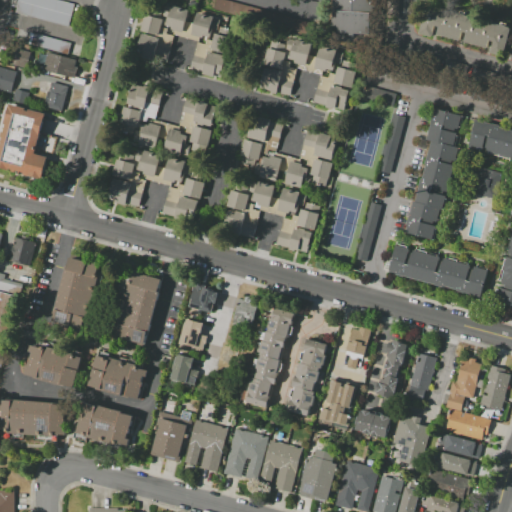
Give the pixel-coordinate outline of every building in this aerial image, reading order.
[(69,26),(16,12),(19,0),(63,0),(75,3),(69,26)] [(336,42),(337,14),(331,14),(331,0),(374,0),(372,44),(336,42)] [(430,0),(430,1),(420,31),(502,54),(509,28),(457,13),(457,0),(430,0)] [(188,10),(181,32),(165,27),(168,17),(164,16),(167,6),(171,7),(171,5),(188,10)] [(192,34),(197,12),(221,19),(217,31),(211,29),(209,38),(192,34)] [(163,19),(159,35),(140,30),(144,14),(163,19)] [(23,41),(25,31),(70,43),(68,53),(23,41)] [(226,53),(210,49),(214,32),(231,37),(226,53)] [(141,34),(159,39),(157,45),(168,48),(164,61),(136,53),(141,34)] [(311,44),(306,65),(289,60),(291,51),(286,50),(289,39),(295,40),(295,39),(311,44)] [(287,53),(282,69),(264,64),(270,42),(285,46),(284,52),(287,53)] [(316,67),(321,46),(336,50),(336,52),(343,54),(340,64),(333,62),(331,71),(316,67)] [(30,53),(26,68),(10,64),(14,48),(30,53)] [(47,52),(76,60),(71,78),(42,70),(47,52)] [(209,52),(226,57),(220,78),(203,74),(204,72),(190,68),(193,56),(207,59),(209,52)] [(352,87),(333,82),(337,67),(341,68),(343,60),(358,64),(352,87)] [(0,90),(2,91),(8,70),(0,68),(0,90)] [(266,69),(272,70),(272,69),(283,71),(280,79),(294,83),(290,95),(261,87),(266,69)] [(51,82),(68,87),(61,112),(44,108),(51,82)] [(127,102),(132,83),(162,91),(158,105),(146,102),(144,107),(127,102)] [(349,91),(344,110),(314,101),(317,89),(329,93),(331,84),(342,87),(342,89),(349,91)] [(361,99),(393,102),(394,91),(362,87),(361,99)] [(15,90),(30,94),(26,105),(12,101),(15,90)] [(187,98),(217,106),(212,126),(194,121),(195,115),(184,112),(187,98)] [(0,136),(9,104),(46,114),(35,154),(48,157),(42,179),(0,168),(0,136)] [(138,127),(119,122),(124,106),(142,111),(138,127)] [(437,111),(467,119),(431,240),(403,231),(437,111)] [(404,116),(391,113),(377,170),(389,173),(404,116)] [(265,142),(249,137),(255,115),(271,119),(270,121),(283,125),(280,138),(267,135),(265,142)] [(511,131),(476,122),(468,149),(511,160),(511,131)] [(161,126),(155,148),(138,144),(139,142),(132,140),(136,129),(141,131),(143,123),(150,125),(150,123),(161,126)] [(213,131),(208,147),(190,142),(195,126),(213,131)] [(170,128),(182,131),(181,134),(187,136),(185,143),(190,144),(187,155),(181,153),(180,156),(164,152),(170,128)] [(332,160),(314,155),(316,149),(304,145),(307,132),(320,135),(320,133),(332,136),(331,140),(337,141),(332,160)] [(246,139),(263,144),(258,159),(256,159),(254,166),(245,164),(247,156),(242,155),(246,139)] [(138,149),(160,156),(155,177),(139,172),(141,162),(135,160),(138,149)] [(282,159),(276,180),(254,174),(257,162),(262,163),(263,159),(264,160),(265,156),(271,157),(271,156),(282,159)] [(170,157),(192,163),(190,174),(183,172),(180,183),(164,179),(170,157)] [(311,174),(315,158),(333,163),(329,179),(311,174)] [(131,180),(113,175),(117,159),(135,164),(131,180)] [(285,182),(291,161),(303,164),(302,166),(308,168),(306,175),(311,177),(308,188),(285,182)] [(475,194),(495,199),(502,173),(481,168),(475,194)] [(187,177),(205,182),(200,198),(183,193),(187,177)] [(114,178),(131,183),(129,189),(143,193),(139,207),(125,203),(125,205),(113,202),(114,200),(109,199),(114,178)] [(258,181),(275,186),(269,208),(258,205),(259,202),(253,201),(255,193),(249,191),(252,181),(258,183),(258,181)] [(278,211),(284,188),(300,192),(300,194),(306,195),(303,207),(297,205),(294,213),(289,211),(289,214),(278,211)] [(245,211),(227,206),(231,189),(250,194),(245,211)] [(181,196),(198,201),(192,222),(175,217),(175,216),(162,212),(165,200),(179,204),(181,196)] [(366,261),(380,204),(367,201),(354,258),(366,261)] [(322,208),(315,231),(297,226),(302,209),(304,209),(306,203),(322,208)] [(225,225),(229,209),(245,214),(243,221),(256,224),(252,238),(232,233),(233,227),(225,225)] [(313,232),(307,253),(276,244),(280,231),(293,235),(295,227),(313,232)] [(511,233),(493,299),(511,304),(511,233)] [(7,260),(14,236),(36,242),(29,266),(7,260)] [(395,245),(487,270),(480,297),(388,272),(395,245)] [(69,257),(99,265),(96,278),(66,269),(69,257)] [(65,271),(97,280),(87,317),(55,308),(65,271)] [(0,290),(0,272),(6,274),(5,279),(23,284),(20,295),(0,290)] [(116,336),(134,272),(161,280),(144,343),(116,336)] [(189,307),(196,282),(204,284),(203,287),(219,291),(216,305),(214,304),(211,313),(189,307)] [(0,291),(17,296),(1,356),(0,355),(0,291)] [(240,298),(244,299),(244,296),(252,298),(251,301),(258,303),(252,327),(234,322),(240,298)] [(247,402),(270,312),(293,318),(269,408),(247,402)] [(180,344),(187,318),(204,323),(201,334),(207,336),(203,351),(180,344)] [(353,328),(358,329),(359,326),(371,329),(363,360),(359,359),(356,369),(347,367),(350,356),(345,355),(353,328)] [(308,339),(327,344),(308,415),(289,410),(295,389),(291,388),(299,361),(302,362),(308,339)] [(392,399),(375,394),(379,377),(383,378),(388,358),(384,357),(389,339),(406,344),(392,399)] [(30,344),(81,358),(73,388),(22,374),(30,344)] [(171,378),(178,353),(194,358),(191,369),(199,371),(195,385),(171,378)] [(419,353),(437,357),(429,390),(410,386),(419,353)] [(97,354),(147,368),(138,400),(88,387),(97,354)] [(447,405),(454,381),(456,381),(462,359),(468,360),(469,357),(476,359),(475,362),(482,364),(473,398),(465,396),(462,409),(447,405)] [(491,365),(506,369),(505,373),(511,375),(501,418),(479,412),(491,365)] [(332,378),(358,385),(347,425),(321,419),(332,378)] [(0,399),(68,404),(65,435),(57,435),(57,438),(8,434),(8,431),(0,430),(0,399)] [(85,402),(132,415),(124,446),(77,433),(85,402)] [(360,408),(391,416),(386,439),(354,431),(360,408)] [(481,440),(446,431),(452,409),(491,420),(487,435),(483,434),(481,440)] [(163,413),(176,417),(165,458),(151,454),(163,413)] [(165,458),(176,417),(188,420),(177,461),(165,458)] [(197,420),(210,423),(204,448),(201,447),(196,465),(185,462),(197,420)] [(210,423),(229,428),(217,473),(201,468),(206,448),(204,448),(210,423)] [(430,428),(420,466),(400,461),(410,426),(417,428),(418,425),(430,428)] [(236,428),(255,433),(249,458),(247,457),(241,477),(224,472),(236,428)] [(255,433),(269,437),(257,482),(245,479),(251,458),(249,458),(255,433)] [(438,447),(442,434),(482,445),(479,458),(438,447)] [(271,440),(284,443),(278,468),(274,467),(269,485),(259,482),(271,440)] [(284,443),(303,448),(291,492),(274,487),(279,468),(278,468),(284,443)] [(315,447),(328,451),(315,496),(300,492),(310,456),(313,456),(315,447)] [(328,451),(337,453),(334,462),(337,463),(327,500),(315,496),(328,451)] [(474,475),(434,465),(438,451),(477,462),(474,475)] [(348,461),(365,466),(359,490),(357,490),(356,495),(354,495),(351,509),(336,504),(348,461)] [(365,466),(380,470),(368,511),(357,509),(362,491),(359,490),(365,466)] [(434,469),(472,479),(469,490),(431,480),(434,469)] [(372,511),(384,474),(404,480),(395,511),(372,511)] [(469,490),(431,480),(429,489),(467,499),(469,490)] [(399,511),(407,486),(421,490),(414,511),(399,511)] [(0,511),(0,490),(15,490),(15,511),(0,511)] [(435,511),(424,509),(424,506),(420,505),(423,494),(466,505),(464,511),(435,511)]
